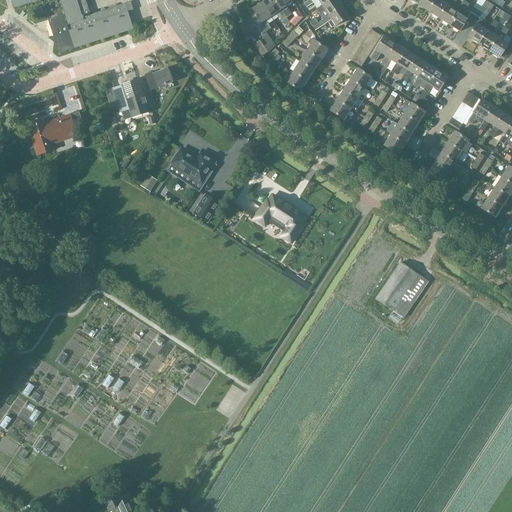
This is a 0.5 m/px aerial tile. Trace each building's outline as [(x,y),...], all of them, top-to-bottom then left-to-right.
[(59,0),(64,14),(47,20),(51,31),(52,36),(58,54),(59,53),(58,51),(72,47),(73,49),(74,49),(73,46),(131,27),(132,29),(133,29),(131,24),(127,12),(133,10),(130,2),(114,7),(90,15),(85,0),(10,0),(13,9),(14,9),(13,8),(27,3),(28,4),(28,3),(37,0),(59,0)] [(286,18),(273,0),(267,0),(261,4),(270,17),(276,13),(281,21),(286,18)] [(289,0),(273,0),(286,18),(291,15),(285,7),(291,3),(289,0)] [(342,7),(337,0),(330,0),(322,6),(316,9),(319,13),(324,10),(328,16),(329,16),(342,7)] [(427,12),(434,0),(419,0),(417,5),(427,12)] [(447,5),(446,4),(439,0),(434,0),(427,12),(438,18),(447,5)] [(457,11),(452,8),(456,0),(449,0),(446,4),(447,5),(438,18),(448,25),(457,11)] [(475,15),(483,3),(478,0),(470,12),(475,15)] [(464,1),(457,11),(448,25),(459,32),(468,18),(462,15),(469,4),(464,1)] [(478,44),(487,30),(480,26),(484,21),(483,21),(486,16),(483,13),(486,9),(481,6),(483,3),(475,15),(480,18),(476,24),(476,23),(467,37),(478,44)] [(270,17),(261,4),(251,11),(265,32),(268,36),(271,34),(271,31),(270,29),(265,21),(270,17)] [(349,17),(342,7),(329,16),(328,16),(317,23),(312,27),(315,30),(320,27),(320,28),(331,20),(335,26),(349,17)] [(265,32),(251,11),(241,17),(250,31),(255,27),(258,31),(255,33),(258,37),(261,35),(265,32)] [(488,51),(497,37),(492,34),(498,23),(493,20),(487,30),(478,44),(488,51)] [(504,27),(497,37),(488,51),(499,58),(500,56),(505,59),(508,53),(511,47),(511,39),(505,35),(509,30),(504,27)] [(371,30),(367,35),(377,42),(381,36),(371,30)] [(292,41),(297,36),(293,32),(288,37),(292,41)] [(377,42),(367,35),(364,40),(374,47),(377,42)] [(386,57),(395,43),(384,36),(370,58),(375,62),(380,54),(386,57)] [(285,40),(282,43),(286,47),(292,41),(288,37),(285,40)] [(311,45),(306,51),(320,60),(327,50),(319,45),(313,41),(312,40),(309,44),(311,45)] [(374,47),(364,40),(361,45),(371,52),(374,47)] [(267,52),(259,41),(253,45),(261,56),(267,52)] [(396,64),(405,50),(395,43),(386,57),(381,65),(385,68),(391,60),(396,64)] [(371,52),(361,45),(358,50),(368,57),(371,52)] [(275,48),(269,54),(274,58),(277,55),(279,52),(275,48)] [(368,57),(358,50),(354,55),(364,62),(368,57)] [(406,70),(415,57),(405,50),(396,64),(391,72),(396,75),(401,67),(406,70)] [(313,71),(320,60),(306,51),(300,62),(313,71)] [(268,64),(274,58),(269,54),(264,60),(268,64)] [(364,62),(354,55),(351,60),(361,67),(364,62)] [(417,77),(426,63),(415,57),(406,70),(401,78),(406,82),(412,74),(417,77)] [(307,81),(313,71),(300,62),(293,72),(307,81)] [(427,84),(436,70),(426,63),(417,77),(412,85),(417,88),(422,80),(427,84)] [(157,87),(172,82),(167,69),(153,74),(152,72),(144,75),(150,90),(157,87)] [(357,69),(350,80),(364,88),(371,78),(357,69)] [(448,77),(436,70),(427,84),(419,97),(415,95),(413,99),(425,107),(429,101),(424,98),(426,95),(427,95),(433,87),(439,91),(448,77)] [(300,92),(307,81),(293,72),(286,83),(300,92)] [(122,86),(112,89),(119,112),(122,111),(125,120),(131,118),(148,113),(140,86),(138,81),(132,83),(131,80),(127,82),(127,84),(122,86)] [(360,95),(364,88),(350,80),(344,90),(357,99),(362,102),(365,98),(360,95)] [(353,105),(357,99),(344,90),(337,101),(350,109),(355,112),(358,108),(353,105)] [(380,93),(377,97),(382,100),(387,94),(382,90),(380,93)] [(469,93),(465,98),(475,105),(479,99),(469,93)] [(389,98),(386,102),(390,105),(395,99),(390,96),(389,98)] [(382,100),(377,97),(373,103),(378,107),(382,100)] [(475,105),(465,98),(462,103),(472,110),(475,105)] [(480,124),(492,106),(482,99),(468,121),(472,125),(475,121),(480,124)] [(406,100),(403,105),(408,108),(405,114),(404,114),(418,123),(419,120),(425,113),(411,104),(406,100)] [(346,115),(350,109),(337,101),(330,111),(343,120),(344,120),(349,123),(351,119),(346,115)] [(386,112),(390,105),(386,102),(382,109),(386,112)] [(472,110),(462,103),(459,108),(469,115),(472,110)] [(494,127),(504,113),(492,106),(480,124),(478,128),(483,132),(488,123),(494,127)] [(469,115),(459,108),(455,113),(465,120),(469,115)] [(411,134),(418,123),(404,114),(405,114),(399,110),(396,115),(402,118),(398,125),(411,134)] [(368,111),(364,118),(369,121),(373,114),(368,111)] [(77,135),(74,126),(82,123),(78,113),(71,116),(71,115),(39,126),(38,123),(28,127),(38,156),(54,150),(52,143),(65,139),(77,135)] [(465,120),(455,113),(452,118),(462,125),(465,120)] [(504,134),(511,121),(511,118),(504,113),(494,127),(489,135),(493,138),(499,130),(504,134)] [(114,116),(105,119),(107,126),(116,123),(114,116)] [(377,127),(381,120),(381,119),(377,116),(372,123),(377,127)] [(365,127),(369,121),(364,118),(360,124),(365,127)] [(462,125),(452,118),(449,123),(459,130),(462,125)] [(404,144),(411,134),(398,125),(392,121),(390,125),(395,129),(391,135),(391,136),(404,144)] [(504,134),(499,142),(503,145),(504,144),(505,142),(511,145),(511,143),(511,121),(504,134)] [(372,123),(368,130),(373,133),(377,127),(372,123)] [(397,155),(404,144),(391,136),(391,135),(386,132),(383,136),(388,139),(384,146),(397,155)] [(455,132),(448,143),(461,151),(468,141),(455,132)] [(455,162),(461,151),(448,143),(441,153),(455,162)] [(172,164),(168,170),(200,191),(204,185),(203,184),(215,165),(213,164),(214,162),(200,153),(196,160),(180,150),(172,164)] [(448,172),(455,162),(441,153),(434,164),(448,172)] [(479,163),(484,156),(479,153),(475,160),(479,163)] [(492,162),(487,158),(483,165),(488,169),(492,162)] [(479,163),(475,160),(470,167),(475,170),(479,163)] [(441,183),(448,172),(434,164),(428,174),(441,183)] [(488,169),(483,165),(478,172),(484,175),(488,169)] [(506,171),(501,177),(511,184),(511,169),(508,167),(506,165),(503,169),(506,171)] [(142,172),(136,183),(141,186),(147,175),(142,172)] [(466,184),(470,177),(466,174),(461,181),(466,184)] [(508,197),(511,190),(511,184),(501,177),(495,188),(508,197)] [(474,190),(479,182),(474,179),(469,186),(474,190)] [(466,184),(461,181),(457,187),(462,191),(466,184)] [(469,186),(465,193),(470,196),(474,190),(469,186)] [(501,207),(508,197),(495,188),(488,198),(501,207)] [(219,204),(205,195),(193,214),(207,223),(219,204)] [(266,200),(254,219),(264,226),(268,220),(284,230),(280,236),(291,243),(303,224),(301,222),(305,217),(294,210),(294,209),(293,208),(292,209),(285,204),(285,203),(284,202),(283,203),(272,196),(268,201),(266,200)] [(495,218),(501,207),(488,198),(481,209),(495,218)] [(75,216),(53,235),(65,248),(86,230),(75,216)] [(83,233),(73,241),(85,253),(93,245),(84,236),(85,235),(83,233)] [(354,263),(336,291),(347,298),(352,289),(350,288),(355,280),(357,281),(365,270),(354,263)] [(368,279),(364,284),(390,301),(403,281),(399,278),(383,268),(381,271),(380,273),(377,271),(371,280),(368,279)] [(133,511),(129,501),(131,500),(126,489),(110,496),(110,497),(103,500),(108,511),(112,510),(113,511),(133,511)]
